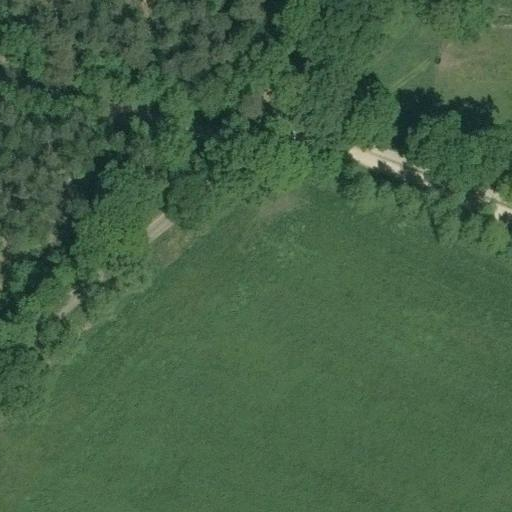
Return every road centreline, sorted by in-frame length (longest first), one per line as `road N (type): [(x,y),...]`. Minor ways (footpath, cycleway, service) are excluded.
road 1 (unclassified): [(0,384),(263,131),(339,0)]
road 2 (track): [(263,131),(176,127),(0,80)]
road 3 (track): [(263,131),(511,220)]
